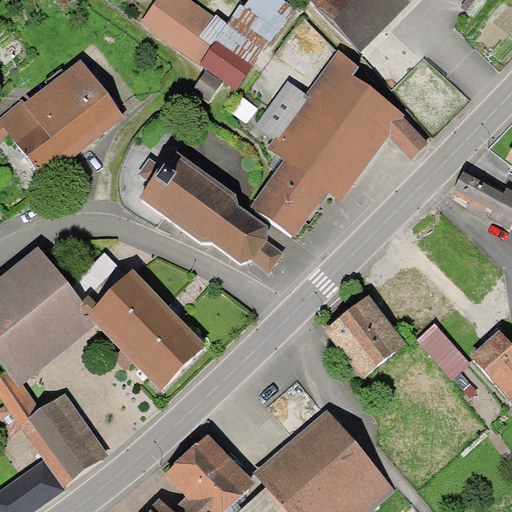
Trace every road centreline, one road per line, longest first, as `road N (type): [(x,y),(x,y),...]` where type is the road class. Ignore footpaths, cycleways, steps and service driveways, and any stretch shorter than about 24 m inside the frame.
road 1 (tertiary): [(285,323),(511,91)]
road 2 (residential): [(0,253),(42,229),(119,226),(241,282),(285,323)]
road 3 (tertiary): [(71,511),(285,323)]
road 4 (unknown): [(285,323),(436,511)]
road 5 (unknown): [(511,89),(458,55),(446,36),(452,0)]
